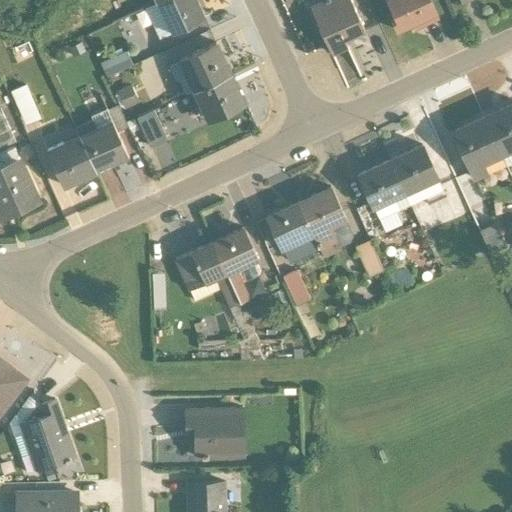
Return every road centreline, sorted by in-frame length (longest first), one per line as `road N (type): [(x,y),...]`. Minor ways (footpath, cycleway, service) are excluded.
road 1 (residential): [(0,275),(312,129)]
road 2 (residential): [(129,511),(124,411),(108,372),(0,285)]
road 3 (residential): [(312,129),(511,35)]
road 4 (residential): [(252,0),(312,129)]
